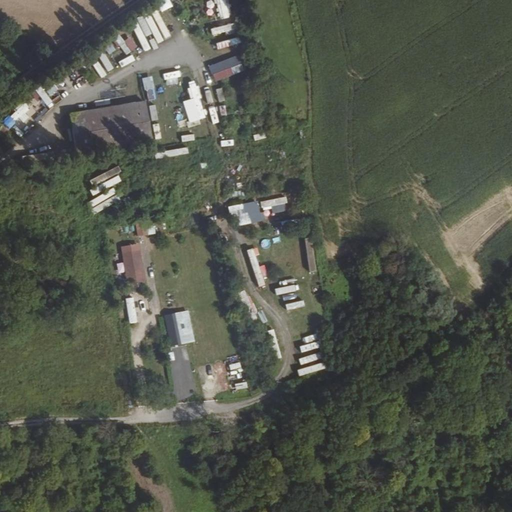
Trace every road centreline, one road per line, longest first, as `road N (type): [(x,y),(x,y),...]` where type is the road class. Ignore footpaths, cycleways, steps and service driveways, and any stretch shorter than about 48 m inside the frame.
road 1 (track): [(0,428),(160,422),(347,377),(445,326),(511,264)]
road 2 (unknown): [(167,60),(76,96),(0,161)]
road 3 (track): [(124,0),(0,95)]
